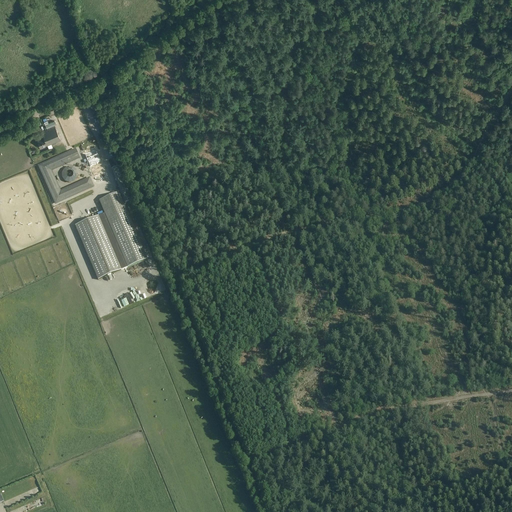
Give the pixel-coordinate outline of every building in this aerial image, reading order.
[(40,148),(47,145),(49,149),(53,148),(51,144),(61,140),(55,127),(42,132),(44,138),(38,141),(40,148)] [(93,174),(106,169),(96,146),(84,151),(93,174)] [(56,203),(92,187),(89,179),(60,192),(50,171),(79,158),(76,150),(39,167),(56,203)] [(79,177),(79,176),(79,174),(79,173),(78,171),(77,170),(76,170),(75,169),(73,168),(71,168),(69,169),(68,170),(66,171),(65,172),(65,173),(64,176),(65,177),(65,179),(66,180),(67,181),(68,182),(69,183),(71,183),(73,183),(75,182),(76,182),(78,180),(78,179),(79,178),(79,177)] [(130,197),(118,168),(113,170),(125,199),(130,197)] [(99,279),(128,266),(147,258),(119,193),(100,201),(105,214),(76,226),(99,279)]
